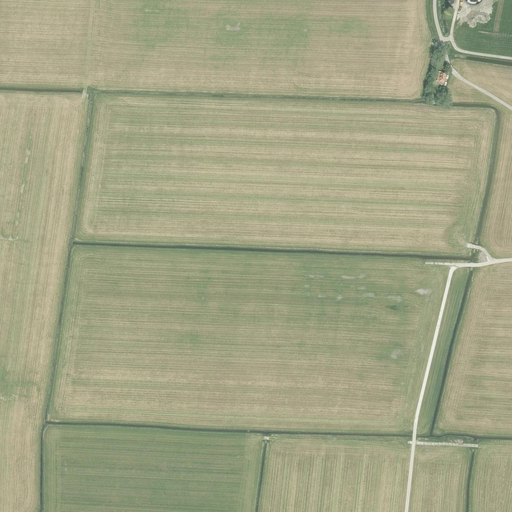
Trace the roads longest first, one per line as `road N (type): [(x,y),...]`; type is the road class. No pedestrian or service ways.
road 1 (track): [(511,259),(453,268),(416,420),(413,442),(477,446)]
road 2 (unclassified): [(511,108),(450,70),(434,0)]
